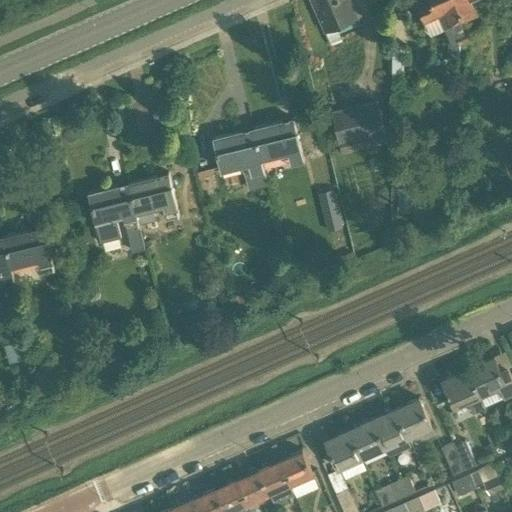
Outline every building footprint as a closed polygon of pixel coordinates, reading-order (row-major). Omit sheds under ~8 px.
[(311,0),(325,30),(357,16),(350,0),(311,0)] [(464,21),(454,0),(424,0),(417,3),(430,34),(446,27),(447,29),(444,31),(448,40),(455,36),(460,50),(474,44),(467,29),(464,21)] [(454,0),(464,21),(478,15),(471,0),(454,0)] [(474,44),(460,50),(462,53),(487,42),(480,24),(467,29),(474,44)] [(388,142),(378,99),(373,100),(353,105),(331,110),(331,111),(330,111),(339,150),(340,150),(341,152),(388,142)] [(289,116),(277,119),(249,126),(260,171),(261,170),(259,159),(284,152),(287,164),(301,161),(289,116)] [(249,126),(237,129),(208,137),(216,169),(244,162),(247,174),(260,171),(249,126)] [(170,173),(158,176),(129,184),(140,228),(141,227),(138,215),(163,208),(167,222),(181,218),(170,173)] [(415,195),(415,179),(399,179),(399,212),(416,212),(416,216),(430,215),(429,195),(415,195)] [(129,184),(117,187),(88,194),(101,245),(123,239),(118,219),(124,218),(127,231),(140,228),(129,184)] [(338,209),(324,213),(328,230),(343,226),(338,209)] [(45,226),(4,236),(12,269),(13,269),(39,262),(42,274),(56,270),(45,226)] [(0,237),(0,302),(20,297),(13,269),(12,269),(4,236),(0,237)] [(494,355),(468,367),(480,395),(500,386),(501,387),(499,388),(504,398),(505,398),(506,398),(511,395),(511,375),(508,366),(500,369),(494,355)] [(480,395),(468,367),(442,378),(454,406),(467,401),(472,413),(485,407),(480,395)] [(419,397),(395,408),(408,437),(432,426),(419,397)] [(408,437),(395,408),(372,418),(385,447),(408,437)] [(372,418),(349,428),(362,457),(385,447),(372,418)] [(362,457),(349,428),(326,438),(338,468),(362,457)] [(465,439),(454,444),(465,469),(476,464),(465,439)] [(453,441),(443,445),(441,446),(453,474),(465,469),(454,444),(453,441)] [(280,459),(291,484),(313,474),(302,449),(280,459)] [(291,484),(280,459),(258,468),(269,493),(274,503),(295,494),(291,484)] [(471,472),(477,486),(484,484),(489,495),(503,488),(492,463),(471,472)] [(258,468),(236,478),(247,503),(269,493),(258,468)] [(477,486),(471,472),(452,481),(458,495),(477,486)] [(398,479),(405,495),(415,490),(408,475),(398,479)] [(236,478),(214,488),(225,511),(226,511),(247,503),(236,478)] [(405,495),(398,479),(389,483),(396,499),(405,495)] [(358,511),(348,487),(335,492),(344,511),(358,511)] [(225,511),(214,488),(192,497),(198,511),(225,511)] [(434,489),(426,492),(432,506),(441,502),(434,489)] [(432,506),(426,492),(405,502),(409,511),(411,511),(423,507),(424,509),(432,506)] [(198,511),(192,497),(171,507),(172,511),(198,511)] [(409,511),(405,502),(382,511),(409,511)]
